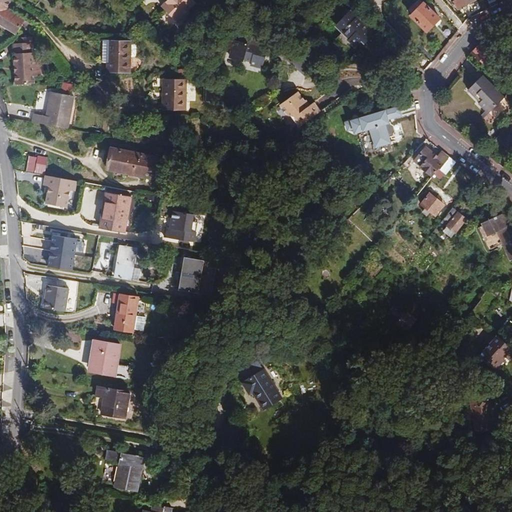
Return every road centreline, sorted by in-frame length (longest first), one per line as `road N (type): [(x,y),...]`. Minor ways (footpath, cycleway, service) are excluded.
road 1 (residential): [(9,505),(17,304),(0,131)]
road 2 (residential): [(511,191),(434,130),(425,99),(467,38),(511,10)]
